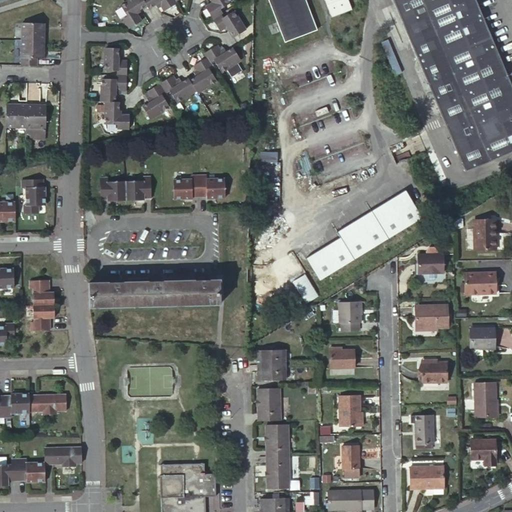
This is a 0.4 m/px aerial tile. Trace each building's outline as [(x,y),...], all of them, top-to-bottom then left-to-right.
[(143,0),(128,0),(120,5),(126,15),(122,17),(128,27),(141,20),(135,10),(138,8),(139,10),(146,6),(143,0)] [(143,0),(146,6),(148,8),(155,4),(157,7),(160,5),(163,10),(176,2),(175,0),(174,0),(143,0)] [(213,0),(204,6),(211,18),(219,13),(221,12),(219,9),(229,3),(227,0),(213,0)] [(272,1),(285,39),(316,28),(305,0),(269,0),(270,2),(272,1)] [(324,0),(331,18),(351,10),(347,0),(324,0)] [(393,0),(464,169),(511,149),(511,90),(474,0),(393,0)] [(219,13),(211,18),(219,30),(226,26),(229,29),(228,30),(229,32),(232,37),(243,30),(232,11),(222,17),(219,13)] [(44,40),(45,22),(22,22),(21,40),(44,40)] [(387,38),(381,41),(394,75),(400,72),(387,38)] [(21,40),(20,65),(37,66),(37,57),(43,57),(44,40),(21,40)] [(118,47),(104,47),(104,70),(116,70),(116,74),(126,74),(126,60),(117,60),(117,56),(118,56),(118,47)] [(216,50),(206,56),(212,66),(219,77),(238,65),(232,56),(231,53),(224,57),(222,54),(219,56),(216,50)] [(238,53),(232,56),(238,65),(243,62),(238,53)] [(212,66),(206,56),(202,58),(205,63),(192,70),(195,75),(192,77),(194,81),(191,83),(198,95),(214,86),(207,75),(211,73),(208,68),(212,66)] [(101,78),(101,100),(106,100),(116,101),(116,93),(120,93),(120,89),(126,89),(126,75),(126,74),(116,74),(115,74),(115,78),(101,78)] [(170,80),(161,86),(167,96),(174,107),(193,95),(194,98),(198,95),(191,83),(187,85),(186,83),(179,87),(177,83),(173,85),(170,80)] [(161,86),(145,96),(148,101),(144,103),(146,107),(140,110),(147,123),(166,112),(160,100),(167,96),(161,86)] [(116,101),(106,100),(105,123),(117,123),(117,128),(129,128),(129,114),(118,113),(118,109),(119,109),(119,108),(120,101),(116,101)] [(5,104),(4,127),(24,128),(24,104),(5,104)] [(24,104),(24,128),(43,128),(44,105),(24,104)] [(207,168),(199,168),(199,172),(182,172),(182,192),(191,192),(191,190),(200,190),(208,189),(207,168)] [(207,168),(208,189),(216,189),(224,189),(225,191),(233,190),(233,171),(215,171),(215,168),(207,168)] [(122,177),(122,197),(131,197),(131,195),(139,194),(147,194),(147,173),(139,173),(139,177),(122,177)] [(122,197),(122,177),(104,177),(104,174),(96,174),(96,195),(104,195),(113,195),(113,197),(122,197)] [(43,179),(22,179),(23,187),(26,187),(26,205),(23,205),(23,213),(40,213),(40,205),(45,205),(45,196),(43,196),(43,187),(43,179)] [(338,237),(304,258),(318,280),(421,216),(405,189),(335,232),(338,237)] [(0,219),(3,220),(3,222),(12,221),(12,203),(0,202),(0,219)] [(472,220),(473,250),(495,249),(494,219),(472,220)] [(442,273),(442,253),(436,254),(436,250),(433,247),(428,247),(425,251),(425,254),(416,254),(417,273),(442,273)] [(0,288),(11,288),(10,269),(1,269),(1,271),(0,271),(0,288)] [(463,273),(464,295),(495,294),(494,275),(476,275),(476,272),(463,273)] [(304,303),(317,297),(307,274),(294,279),(304,303)] [(88,283),(88,307),(218,304),(218,279),(204,280),(204,278),(198,278),(198,280),(159,281),(159,279),(151,279),(151,281),(119,282),(119,280),(112,280),(112,282),(88,283)] [(27,281),(28,289),(30,289),(46,289),(46,280),(27,281)] [(46,293),(30,293),(30,306),(46,305),(51,305),(51,293),(46,293)] [(364,322),(364,314),(364,301),(342,302),(343,322),(345,322),(345,331),(362,330),(362,322),(364,322)] [(415,305),(415,328),(436,327),(448,327),(447,304),(415,305)] [(46,305),(30,306),(31,318),(47,318),(52,318),(51,305),(46,305)] [(28,322),(29,331),(47,330),(47,322),(31,322),(28,322)] [(0,345),(4,345),(4,338),(12,338),(12,323),(4,324),(4,326),(0,325),(0,345)] [(469,329),(469,348),(483,348),(483,349),(494,349),(494,328),(469,329)] [(258,348),(258,363),(286,363),(285,348),(258,348)] [(330,350),(330,366),(356,366),(355,349),(342,349),(330,350)] [(420,361),(421,381),(446,380),(446,360),(436,361),(420,361)] [(258,363),(258,378),(286,378),(286,363),(258,363)] [(495,383),(474,383),(475,417),(496,417),(495,383)] [(258,387),(259,419),(279,419),(279,387),(258,387)] [(2,396),(2,417),(9,417),(9,413),(28,413),(28,411),(27,396),(27,393),(18,394),(18,396),(9,396),(2,396)] [(340,426),(361,425),(360,410),(360,394),(339,395),(340,426)] [(27,396),(28,411),(41,411),(41,415),(54,415),(54,411),(63,411),(63,395),(27,396)] [(415,423),(415,443),(433,443),(432,414),(417,415),(417,423),(415,423)] [(267,423),(267,455),(288,455),(288,422),(267,423)] [(495,440),(470,441),(471,459),(484,459),(485,463),(496,463),(495,440)] [(41,461),(41,463),(60,462),(60,466),(73,465),(73,462),(73,459),(79,459),(78,448),(72,448),(72,444),(40,445),(41,461)] [(355,445),(342,446),(343,469),(344,469),(344,478),(359,478),(359,469),(358,452),(355,452),(355,445)] [(267,455),(268,487),(289,487),(288,455),(267,455)] [(7,463),(8,479),(16,479),(15,458),(7,458),(7,463)] [(41,463),(41,461),(23,462),(23,458),(15,458),(16,479),(23,479),(32,479),(32,481),(41,480),(41,463)] [(160,494),(160,511),(203,511),(204,506),(204,495),(214,495),(214,472),(203,472),(203,462),(199,462),(194,462),(161,463),(160,463),(160,472),(158,472),(158,494),(160,494)] [(410,467),(411,489),(445,488),(444,466),(410,467)] [(328,491),(329,511),(370,510),(370,490),(328,491)] [(260,497),(260,511),(281,511),(288,511),(288,497),(260,497)]
